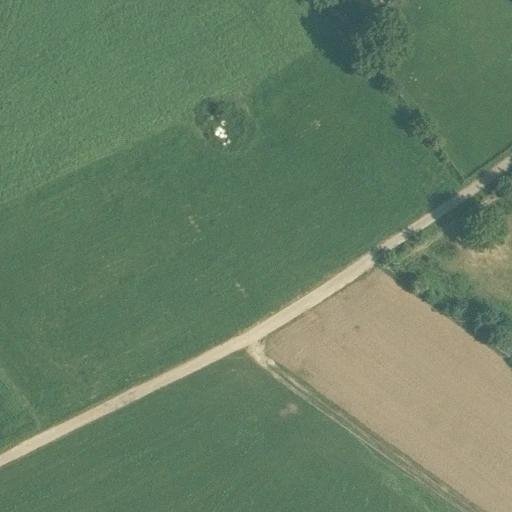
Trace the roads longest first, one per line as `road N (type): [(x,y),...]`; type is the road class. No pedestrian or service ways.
road 1 (track): [(511,176),(251,350),(0,471)]
road 2 (track): [(251,350),(473,511)]
